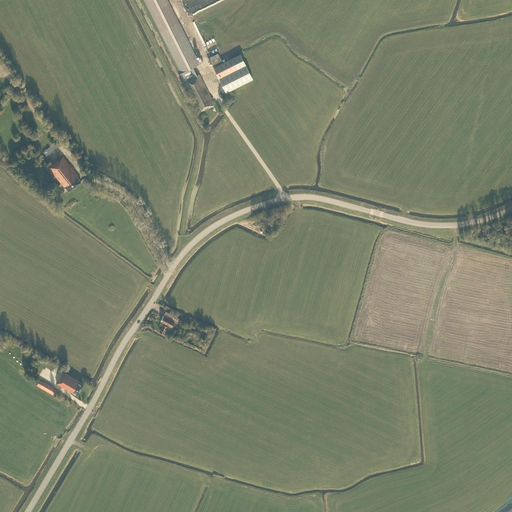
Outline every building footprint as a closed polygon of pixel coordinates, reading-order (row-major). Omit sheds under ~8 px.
[(199,74),(191,78),(187,70),(200,64),(167,0),(144,0),(181,73),(180,73),(184,81),(200,112),(214,105),(199,74)] [(209,57),(213,66),(222,62),(218,53),(209,57)] [(240,54),(213,67),(225,92),(252,78),(240,54)] [(43,152),(46,156),(60,145),(56,141),(43,152)] [(48,167),(65,188),(66,187),(69,191),(81,181),(77,176),(78,175),(63,156),(59,160),(58,159),(48,167)] [(171,327),(174,321),(177,323),(179,318),(176,317),(166,311),(163,316),(161,321),(164,323),(163,324),(159,331),(164,333),(168,325),(171,327)] [(56,383),(71,391),(76,394),(82,383),(60,370),(59,372),(61,374),(58,379),(58,380),(56,383)] [(56,390),(53,388),(54,387),(43,380),(40,386),(43,388),(51,393),(53,394),(56,390)]
